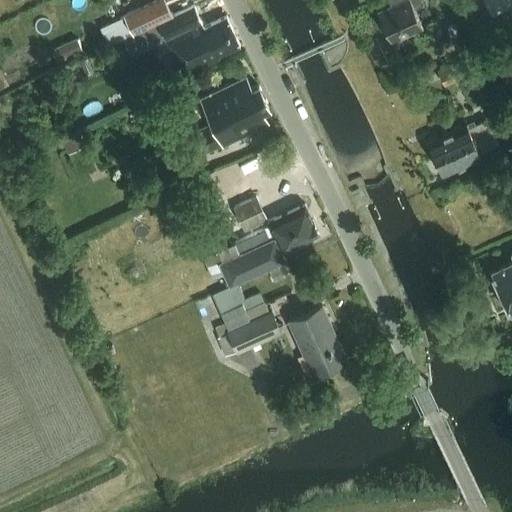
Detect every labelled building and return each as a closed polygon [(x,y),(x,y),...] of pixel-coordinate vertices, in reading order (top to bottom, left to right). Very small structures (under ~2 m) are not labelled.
[(167,0),(155,0),(126,14),(135,34),(174,15),(167,0)] [(378,12),(391,40),(423,26),(415,8),(424,4),(422,0),(389,0),(392,6),(378,12)] [(222,60),(220,55),(241,45),(227,16),(206,26),(195,6),(174,15),(135,34),(143,51),(167,40),(171,49),(184,77),(222,60)] [(55,47),(56,49),(52,51),(56,60),(61,58),(61,59),(83,49),(77,37),(55,47)] [(445,84),(477,69),(469,54),(438,68),(445,84)] [(0,87),(8,84),(1,68),(0,68),(0,87)] [(245,76),(202,98),(214,121),(194,132),(205,155),(225,145),(224,143),(268,122),(262,109),(269,106),(259,84),(252,88),(245,76)] [(468,128),(466,124),(428,142),(436,159),(494,132),(493,129),(500,126),(495,115),(488,119),(468,128)] [(494,132),(436,159),(443,173),(481,156),(480,154),(500,144),(494,132)] [(85,145),(79,133),(63,141),(69,153),(85,145)] [(196,164),(169,177),(153,184),(154,187),(136,195),(141,204),(201,177),(196,164)] [(258,195),(235,206),(247,231),(270,220),(258,195)] [(287,259),(283,251),(320,233),(306,203),(268,221),(275,236),(270,238),(265,229),(216,252),(232,285),(287,259)] [(511,312),(511,311),(511,252),(511,253),(511,260),(491,269),(511,312)] [(289,320),(314,375),(347,360),(322,305),(289,320)] [(228,328),(238,352),(284,332),(273,308),(228,328)]
